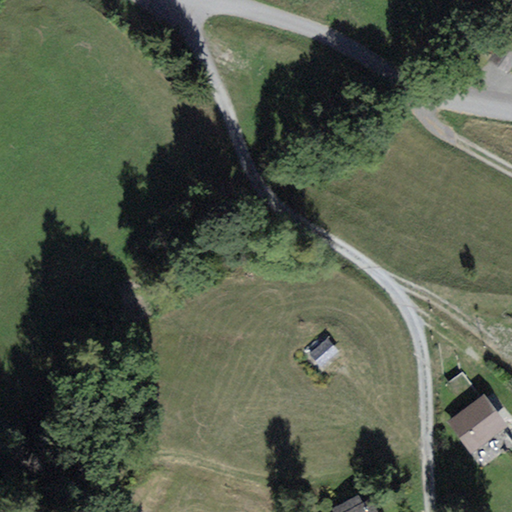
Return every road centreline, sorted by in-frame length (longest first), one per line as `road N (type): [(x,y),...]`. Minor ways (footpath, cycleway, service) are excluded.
road 1 (track): [(180,0),(264,198),(387,279),(404,303),(422,354),(429,460)]
road 2 (track): [(102,511),(117,484),(144,464),(180,461),(257,485),(313,485),(429,460)]
road 3 (unclassified): [(511,113),(412,86),(298,23),(214,0)]
road 4 (track): [(511,358),(387,279)]
road 5 (track): [(511,174),(437,129),(412,86)]
